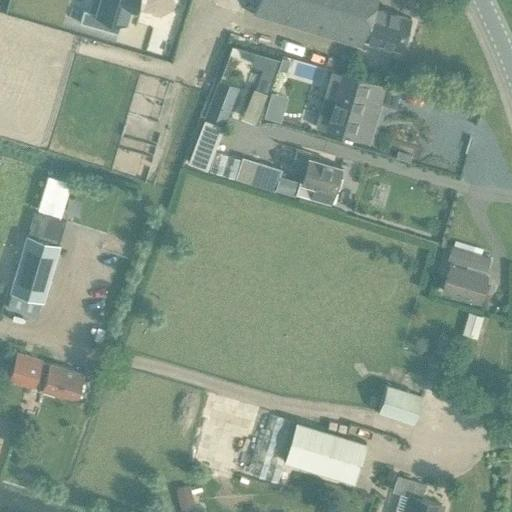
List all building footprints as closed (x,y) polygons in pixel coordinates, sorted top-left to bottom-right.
[(83,11),(80,21),(117,32),(120,23),(125,25),(130,9),(135,10),(137,0),(96,0),(93,14),(83,11)] [(402,48),(411,17),(374,6),(375,0),(257,0),(254,12),(361,44),(364,37),(402,48)] [(329,81),(315,125),(326,128),(356,137),(367,98),(394,106),(399,91),(372,83),(332,71),(329,81)] [(205,117),(223,124),(238,86),(219,79),(205,117)] [(329,202),(340,165),(309,155),(311,152),(296,147),(292,161),(305,165),(300,180),(314,184),(310,196),(329,202)] [(274,190),(281,168),(258,160),(251,183),(274,190)] [(27,235),(11,291),(41,300),(58,244),(27,235)] [(487,270),(490,258),(452,246),(448,258),(453,259),(443,289),(479,301),(488,274),(466,267),(467,263),(487,270)] [(475,336),(481,316),(468,312),(462,333),(475,336)] [(11,372),(9,378),(42,387),(76,398),(84,371),(50,361),(48,366),(28,360),(29,356),(17,352),(11,372)] [(377,411),(386,413),(411,422),(420,395),(386,384),(377,411)] [(365,441),(270,412),(251,473),(276,481),(282,459),(353,481),(365,441)] [(438,511),(441,503),(422,497),(426,484),(398,475),(394,490),(411,495),(405,511),(438,511)]
